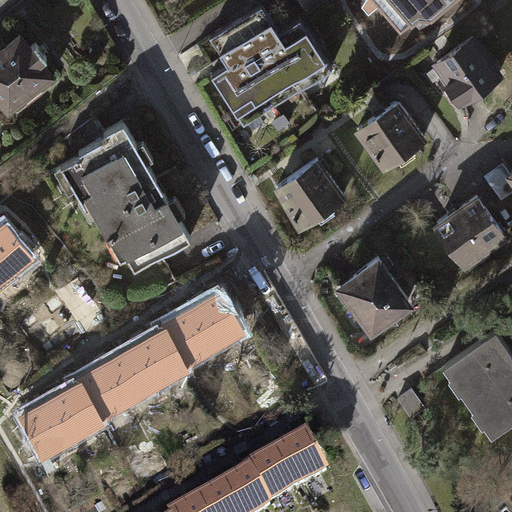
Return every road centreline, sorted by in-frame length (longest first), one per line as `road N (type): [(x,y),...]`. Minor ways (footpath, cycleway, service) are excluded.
road 1 (residential): [(274,275),(114,0)]
road 2 (residential): [(414,511),(274,275)]
road 3 (residential): [(274,275),(460,148)]
